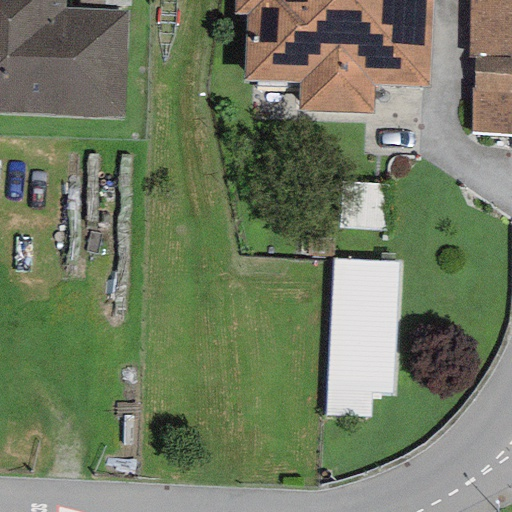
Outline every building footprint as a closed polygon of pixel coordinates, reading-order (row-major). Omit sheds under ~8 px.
[(60,0),(0,0),(0,111),(121,116),(125,13),(60,10),(60,0)] [(233,0),(233,14),(246,15),(244,78),(301,80),(300,108),(371,111),(372,83),(428,87),(431,0),(233,0)] [(470,59),(511,59),(511,0),(468,0),(468,59),(470,59)] [(470,59),(471,135),(511,134),(511,59),(470,59)] [(398,254),(327,251),(321,404),(378,407),(378,385),(393,386),(398,254)]
